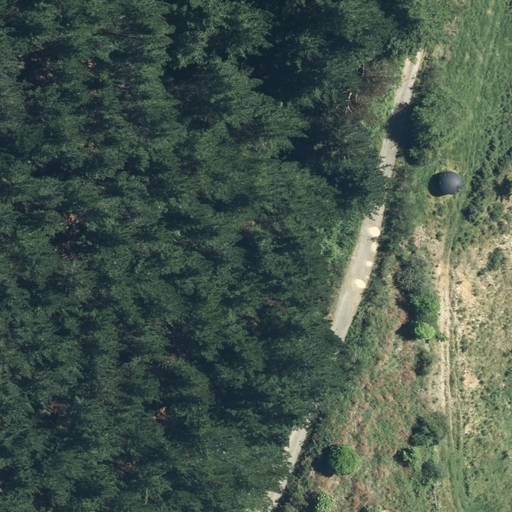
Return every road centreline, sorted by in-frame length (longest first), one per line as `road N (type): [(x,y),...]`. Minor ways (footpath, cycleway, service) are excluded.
road 1 (unclassified): [(258,511),(338,319),(431,0)]
road 2 (track): [(338,319),(316,289),(248,105),(241,0)]
